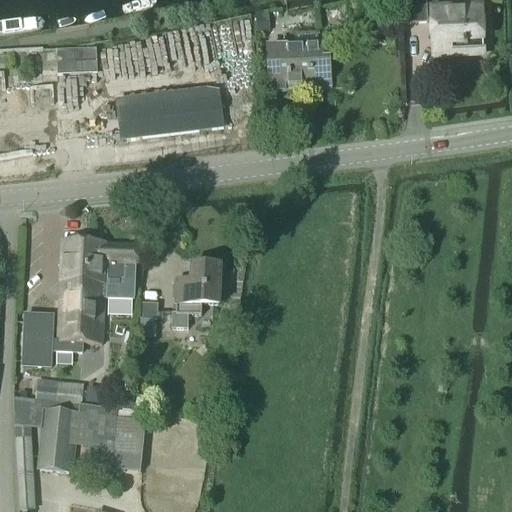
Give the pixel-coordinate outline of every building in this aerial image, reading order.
[(400,0),(402,27),(427,25),(425,0),(400,0)] [(434,59),(483,56),(480,9),(432,12),(434,59)] [(268,18),(255,19),(256,36),(269,35),(268,18)] [(322,63),(321,49),(285,51),(285,49),(268,50),(271,94),(296,93),(296,95),(330,93),(328,63),(322,63)] [(57,54),(58,77),(97,76),(96,53),(70,54),(57,54)] [(120,144),(223,132),(219,100),(116,112),(120,144)] [(59,287),(57,345),(51,345),(53,320),(24,318),(22,370),(50,372),(51,355),(81,356),(82,346),(104,347),(106,301),(134,302),(135,266),(138,266),(139,250),(107,249),(107,246),(61,245),(60,279),(62,279),(62,287),(59,287)] [(172,318),(171,331),(187,332),(188,318),(201,318),(201,308),(218,308),(219,268),(192,267),(192,284),(177,284),(176,318),(172,318)] [(156,326),(157,309),(142,308),(141,325),(156,326)] [(35,403),(81,408),(82,398),(84,388),(58,385),(37,383),(36,394),(35,403)] [(146,415),(148,401),(118,399),(117,412),(146,415)] [(146,415),(117,412),(117,413),(81,409),(81,408),(35,403),(35,405),(26,404),(12,403),(18,511),(34,511),(30,433),(43,435),(40,473),(69,476),(72,448),(88,449),(86,469),(141,475),(146,415)]
